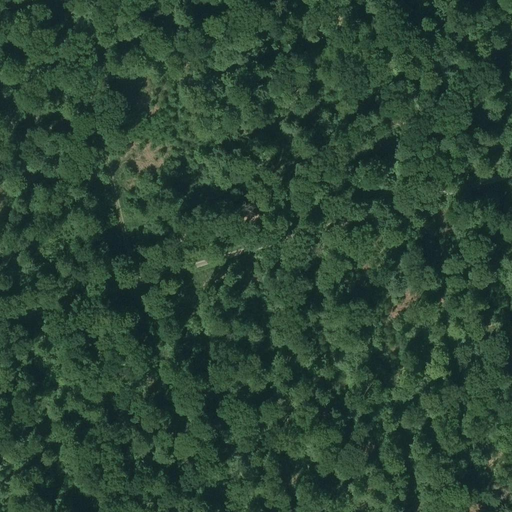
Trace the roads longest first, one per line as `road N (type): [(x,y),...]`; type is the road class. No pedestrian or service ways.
road 1 (track): [(511,173),(0,321)]
road 2 (track): [(63,0),(191,511)]
